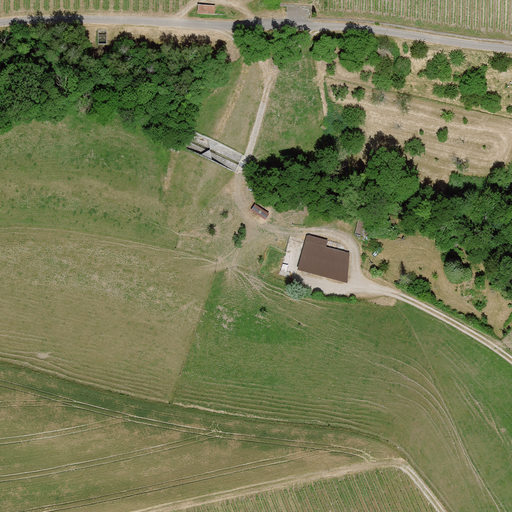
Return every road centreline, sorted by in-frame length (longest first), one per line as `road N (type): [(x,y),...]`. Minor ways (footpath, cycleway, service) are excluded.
road 1 (track): [(226,25),(256,53),(268,84),(237,182),(245,211),(271,226),(346,240),(364,284),(417,304),(511,361)]
road 2 (track): [(150,511),(393,461),(411,471),(442,511)]
